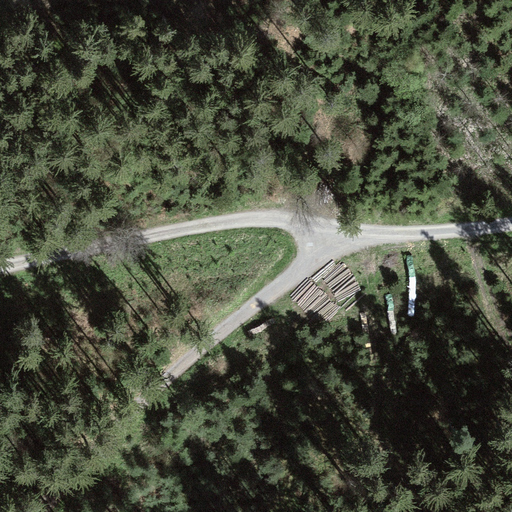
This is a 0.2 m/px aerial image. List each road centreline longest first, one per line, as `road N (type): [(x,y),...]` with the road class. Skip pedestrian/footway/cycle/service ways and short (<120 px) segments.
road 1 (track): [(37,511),(195,350),(333,249),(511,222)]
road 2 (track): [(0,259),(189,225),(280,218),(333,249)]
